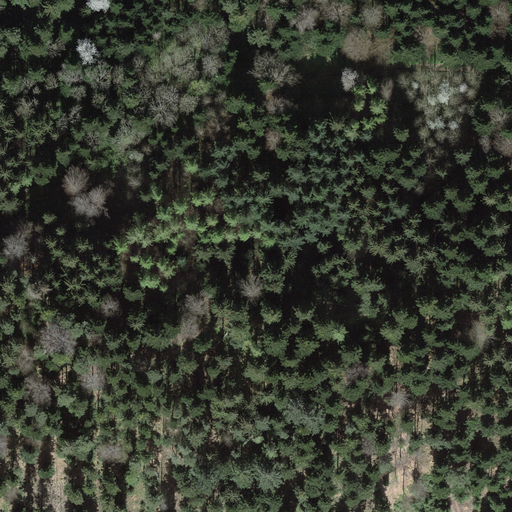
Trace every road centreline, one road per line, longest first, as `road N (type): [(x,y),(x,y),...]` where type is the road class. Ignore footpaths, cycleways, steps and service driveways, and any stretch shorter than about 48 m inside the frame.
road 1 (track): [(511,351),(463,321),(395,330),(325,315),(142,354),(59,383),(20,428),(0,498)]
road 2 (track): [(511,77),(433,69),(278,72),(209,94),(94,155)]
